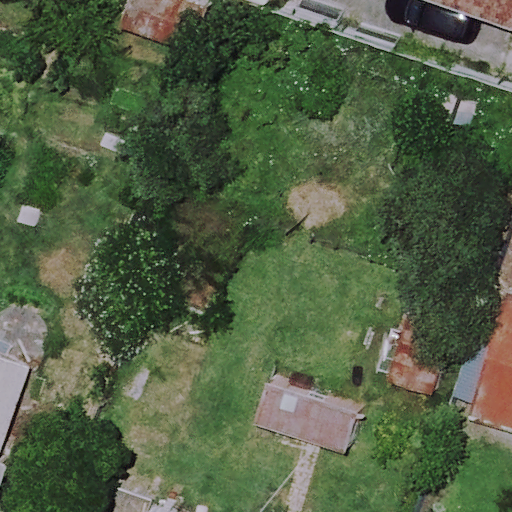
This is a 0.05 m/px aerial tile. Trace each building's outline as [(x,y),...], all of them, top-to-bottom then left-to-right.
[(511,0),(461,0),(511,17),(511,0)] [(181,441),(250,219),(187,200),(118,422),(181,441)] [(511,306),(479,411),(511,421),(511,306)] [(0,509),(45,364),(0,349),(0,509)] [(383,392),(274,356),(256,411),(364,447),(383,392)]
